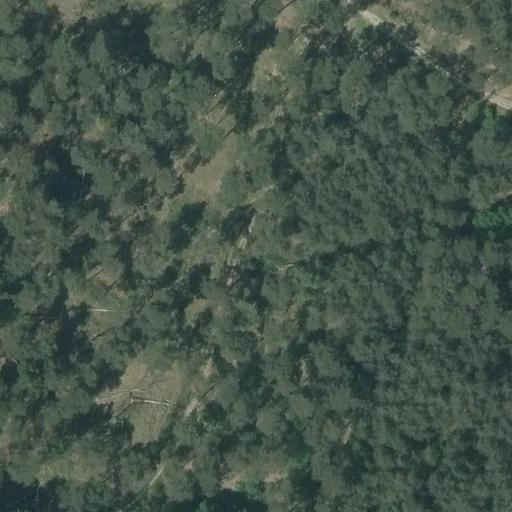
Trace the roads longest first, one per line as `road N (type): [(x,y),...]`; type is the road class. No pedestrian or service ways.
road 1 (track): [(135,511),(204,378),(349,8)]
road 2 (track): [(316,0),(349,8),(453,82),(511,107)]
